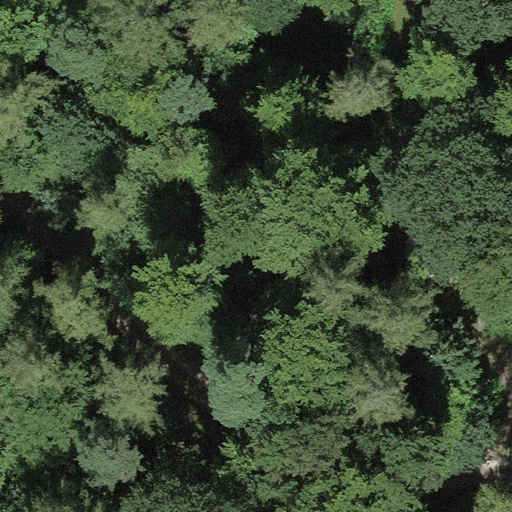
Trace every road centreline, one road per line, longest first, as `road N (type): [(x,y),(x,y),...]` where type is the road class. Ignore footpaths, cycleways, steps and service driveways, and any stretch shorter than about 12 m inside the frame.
road 1 (track): [(0,174),(231,411),(389,472),(511,466)]
road 2 (track): [(511,361),(429,264),(394,143),(413,0)]
